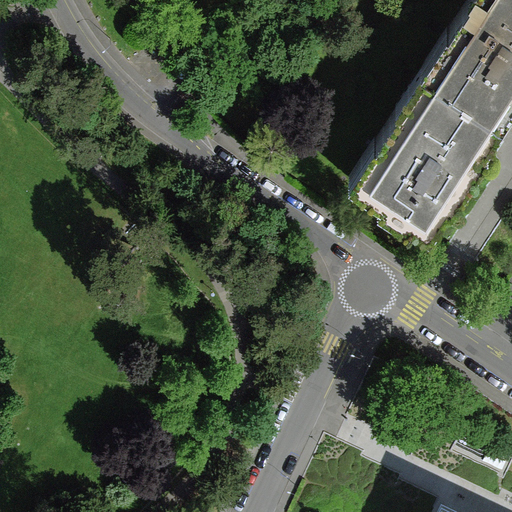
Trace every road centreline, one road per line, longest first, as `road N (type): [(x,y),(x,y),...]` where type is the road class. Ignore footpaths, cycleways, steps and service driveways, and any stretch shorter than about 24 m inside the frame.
road 1 (residential): [(61,0),(90,52),(152,112),(346,255),(371,286)]
road 2 (residential): [(371,286),(255,511)]
road 3 (residential): [(371,286),(511,376)]
